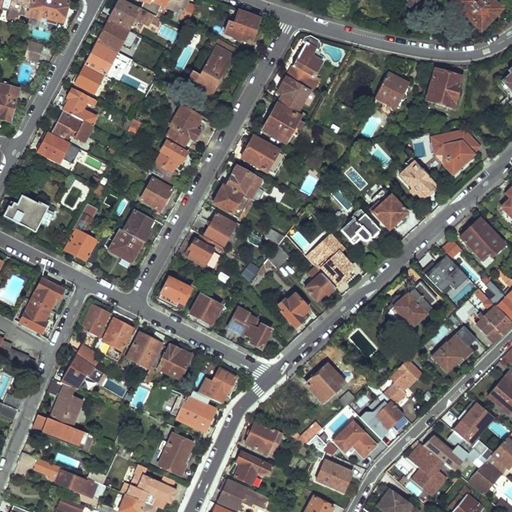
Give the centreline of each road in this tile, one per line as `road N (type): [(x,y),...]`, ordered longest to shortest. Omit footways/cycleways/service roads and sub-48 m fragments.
road 1 (residential): [(133,304),(292,18)]
road 2 (residential): [(272,377),(511,157)]
road 3 (residential): [(352,511),(381,465),(511,337)]
road 4 (residential): [(292,18),(442,56),(486,50),(511,36)]
road 5 (residential): [(19,148),(97,0)]
road 6 (residential): [(190,511),(232,418),(272,377)]
road 7 (residential): [(133,304),(272,377)]
road 8 (residential): [(0,472),(52,350)]
